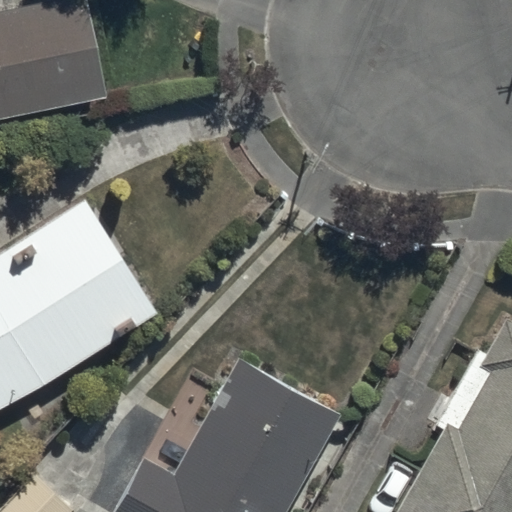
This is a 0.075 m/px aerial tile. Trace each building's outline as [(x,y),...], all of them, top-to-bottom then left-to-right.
[(0,117),(101,96),(81,0),(62,0),(0,13),(0,117)] [(0,250),(0,401),(153,314),(88,200),(0,250)] [(511,511),(511,324),(504,320),(484,356),(471,349),(430,423),(439,427),(392,511),(511,511)] [(138,462),(110,511),(282,511),(335,415),(234,361),(170,479),(138,462)] [(67,511),(70,510),(31,475),(0,508),(0,511),(67,511)]
